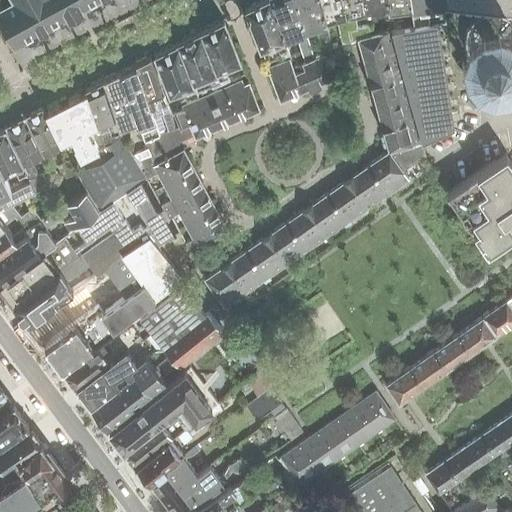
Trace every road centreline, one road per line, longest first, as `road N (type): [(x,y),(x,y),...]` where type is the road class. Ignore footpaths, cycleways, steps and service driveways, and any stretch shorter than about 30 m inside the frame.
road 1 (residential): [(0,105),(206,0)]
road 2 (residential): [(107,472),(0,329)]
